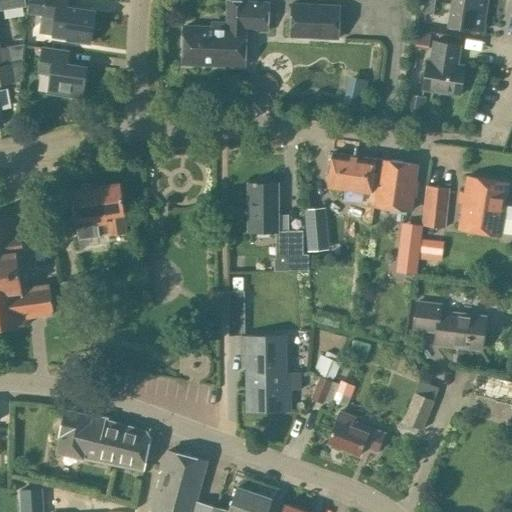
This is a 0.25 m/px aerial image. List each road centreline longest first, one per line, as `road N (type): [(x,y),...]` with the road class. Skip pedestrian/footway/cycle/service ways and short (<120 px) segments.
road 1 (residential): [(140,131),(274,127),(424,149)]
road 2 (unclassified): [(391,511),(166,420)]
road 3 (unclassified): [(166,420),(60,385),(0,380)]
road 4 (residential): [(0,158),(140,131)]
road 5 (residential): [(140,131),(140,0)]
